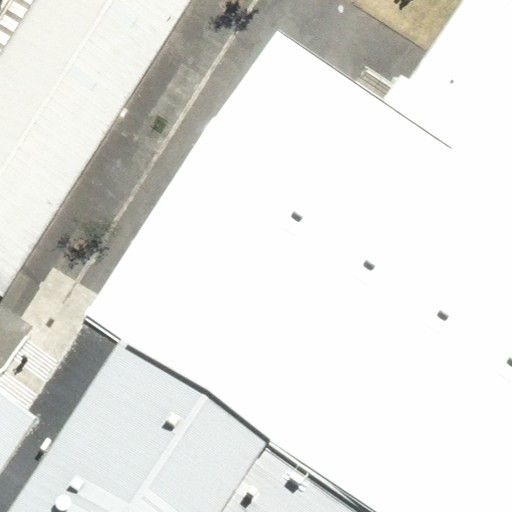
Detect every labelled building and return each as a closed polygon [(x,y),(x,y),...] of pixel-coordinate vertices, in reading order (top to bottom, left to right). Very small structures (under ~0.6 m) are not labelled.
[(10,0),(0,16),(0,62),(39,0),(10,0)] [(0,0),(0,16),(10,0),(0,0)] [(0,308),(196,0),(39,0),(0,62),(0,308)] [(370,130),(269,62),(76,347),(321,511),(511,511),(511,20),(481,0),(469,0),(405,96),(397,90),(370,130)] [(30,437),(0,480),(0,511),(321,511),(76,347),(20,430),(30,437)] [(0,480),(30,437),(20,430),(0,416),(0,480)]
